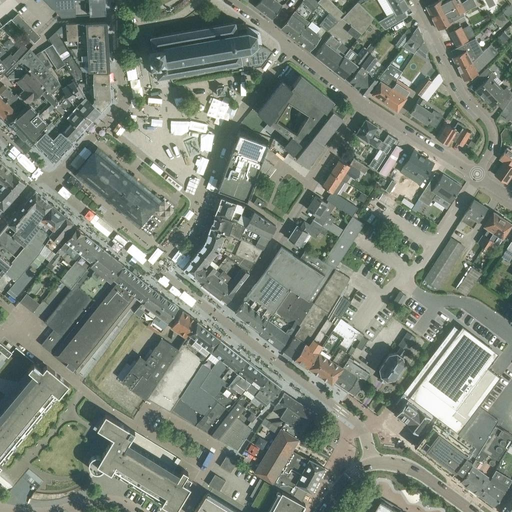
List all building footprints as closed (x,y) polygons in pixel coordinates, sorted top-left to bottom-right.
[(44,0),(61,17),(106,14),(104,0),(44,0)] [(257,0),(259,1),(255,6),(272,19),(282,5),(274,0),(257,0)] [(320,4),(318,2),(315,0),(303,0),(302,1),(313,11),(320,4)] [(345,15),(345,14),(330,0),(319,0),(318,2),(320,4),(329,12),(338,21),(338,22),(342,18),(345,15)] [(386,0),(394,12),(378,22),(385,29),(408,17),(404,11),(410,8),(404,0),(386,0)] [(432,18),(461,3),(459,0),(448,0),(444,3),(442,0),(439,0),(426,7),(432,18)] [(466,0),(461,3),(432,18),(438,30),(465,16),(463,12),(476,5),(473,0),(466,0)] [(357,39),(364,31),(374,17),(357,2),(345,15),(342,18),(352,26),(347,31),(357,39)] [(295,40),(309,22),(295,11),(281,29),(295,40)] [(499,15),(497,17),(499,20),(503,21),(505,19),(503,12),(502,11),(499,15)] [(338,22),(338,21),(329,12),(319,25),(327,31),(338,22)] [(18,13),(12,19),(34,42),(34,43),(41,37),(18,13)] [(67,36),(107,34),(106,21),(67,23),(67,36)] [(262,44),(261,37),(260,33),(258,31),(248,27),(246,27),(246,23),(235,25),(234,21),(233,21),(233,23),(224,24),(224,23),(223,23),(223,24),(214,26),(214,25),(212,25),(212,26),(203,28),(203,26),(202,27),(202,28),(193,30),(192,28),(191,28),(191,30),(183,31),(182,30),(181,30),(181,32),(173,33),(172,32),(171,32),(171,33),(163,35),(163,33),(162,33),(162,34),(162,35),(152,37),(152,35),(151,35),(153,50),(149,50),(151,66),(156,65),(158,79),(160,79),(159,78),(169,76),(169,78),(170,77),(170,76),(178,74),(178,76),(180,76),(180,74),(188,73),(188,74),(190,74),(189,72),(198,71),(198,72),(200,72),(199,71),(209,69),(209,71),(211,70),(210,69),(219,67),(220,69),(221,68),(221,67),(230,65),(230,67),(231,67),(231,66),(232,66),(232,71),(231,71),(231,72),(262,66),(273,52),(267,47),(261,45),(262,44)] [(320,36),(315,33),(319,28),(311,21),(307,26),(306,26),(309,23),(309,22),(295,40),(309,51),(320,36)] [(108,51),(107,34),(67,36),(67,23),(64,24),(60,28),(67,41),(77,40),(77,56),(88,55),(88,52),(108,51)] [(417,27),(409,38),(409,39),(413,43),(420,34),(421,33),(418,27),(417,27)] [(461,27),(450,33),(456,46),(468,40),(461,27)] [(109,61),(108,51),(88,52),(88,55),(77,56),(77,40),(67,41),(60,28),(57,30),(77,63),(109,61)] [(82,71),(77,63),(57,30),(49,38),(53,44),(53,45),(63,60),(66,65),(76,80),(86,96),(87,98),(101,111),(110,101),(111,98),(110,82),(83,81),(83,71),(82,71)] [(505,32),(498,38),(503,44),(510,37),(505,32)] [(409,38),(404,34),(395,45),(401,50),(409,39),(409,38)] [(349,49),(340,42),(331,35),(325,43),(325,42),(315,55),(334,70),(344,55),(345,56),(349,49)] [(482,51),(479,53),(476,46),(479,44),(475,38),(465,43),(451,50),(454,57),(452,58),(458,69),(472,62),(482,52),(482,51)] [(424,60),(434,50),(426,42),(416,53),(424,60)] [(53,45),(45,49),(55,65),(63,60),(53,45)] [(344,55),(334,70),(344,78),(351,69),(353,71),(359,63),(361,65),(361,66),(371,53),(364,47),(353,62),(345,56),(344,55)] [(29,49),(20,59),(34,76),(46,89),(51,94),(61,85),(57,79),(48,69),(44,64),(35,55),(30,48),(29,49)] [(480,69),(493,55),(486,48),(482,52),(472,62),(458,69),(464,81),(478,74),(476,69),(478,67),(480,69)] [(36,55),(35,55),(44,64),(48,61),(41,52),(41,51),(36,55)] [(366,74),(375,63),(377,60),(374,56),(371,53),(361,66),(361,65),(349,81),(357,88),(360,90),(359,90),(366,95),(368,92),(377,80),(371,76),(370,76),(368,75),(366,74)] [(13,54),(7,61),(11,67),(19,60),(14,55),(13,54)] [(0,112),(9,122),(15,116),(26,106),(46,89),(34,76),(20,59),(19,60),(11,67),(5,73),(14,83),(16,81),(24,89),(20,94),(22,96),(17,100),(6,88),(7,87),(4,84),(0,87),(0,112)] [(86,71),(109,71),(109,61),(77,63),(82,71),(83,71),(86,71)] [(501,81),(496,76),(487,67),(474,80),(475,80),(481,85),(475,90),(483,99),(498,85),(501,81)] [(110,82),(109,71),(86,71),(83,71),(83,81),(110,82)] [(380,81),(371,94),(382,101),(391,88),(397,80),(386,73),(380,81)] [(444,80),(440,73),(438,73),(432,81),(422,95),(420,97),(425,100),(427,101),(428,102),(437,90),(442,83),(443,81),(444,80)] [(296,155),(295,156),(307,165),(324,143),(322,142),(342,116),(333,109),(332,109),(329,106),(334,101),(300,75),(293,84),(293,85),(291,88),(282,81),(258,113),(276,127),(275,130),(266,127),(266,128),(265,128),(264,129),(263,129),(262,130),(261,131),(261,132),(261,133),(262,134),(263,135),(264,135),(263,136),(271,139),(270,143),(268,142),(260,165),(262,166),(262,167),(262,169),(262,171),(263,172),(264,173),(264,174),(265,174),(266,175),(267,175),(269,175),(270,175),(271,175),(272,175),(273,174),(274,173),(275,172),(276,171),(276,169),(276,168),(276,166),(275,165),(274,163),(287,148),(296,155)] [(421,96),(432,81),(425,77),(414,91),(421,96)] [(101,111),(87,98),(86,96),(76,80),(63,88),(68,99),(75,108),(76,107),(77,108),(92,121),(101,111)] [(397,111),(411,89),(397,80),(391,88),(382,101),(397,111)] [(442,83),(437,90),(446,96),(450,94),(446,86),(442,83)] [(68,99),(63,88),(61,85),(51,94),(58,102),(65,112),(63,114),(68,119),(82,131),(92,121),(77,108),(76,107),(75,108),(68,99)] [(511,96),(511,92),(507,87),(503,90),(498,85),(483,99),(492,108),(497,103),(504,109),(506,105),(509,101),(511,96)] [(225,94),(224,87),(216,88),(217,95),(225,94)] [(58,102),(51,94),(46,89),(26,106),(15,116),(9,122),(16,129),(15,129),(16,130),(18,128),(24,135),(43,116),(44,115),(58,102)] [(421,106),(425,100),(420,97),(410,113),(427,124),(428,122),(435,127),(442,116),(433,110),(432,113),(421,106)] [(59,118),(63,114),(65,112),(58,102),(44,115),(43,116),(24,135),(23,137),(23,138),(24,138),(31,145),(33,143),(44,131),(42,129),(51,120),(55,123),(59,118)] [(511,109),(506,105),(504,109),(501,114),(511,121),(511,109)] [(73,141),(82,131),(68,119),(63,114),(59,118),(63,122),(59,127),(60,128),(60,129),(73,141)] [(73,141),(60,129),(60,128),(59,127),(63,122),(59,118),(55,123),(53,133),(52,135),(58,140),(67,148),(74,142),(73,141)] [(387,154),(381,162),(373,158),(369,165),(386,177),(404,150),(396,145),(394,149),(372,135),(377,126),(366,119),(356,134),(387,154)] [(53,133),(55,123),(51,120),(42,129),(44,131),(33,143),(33,144),(45,154),(58,140),(52,135),(53,133)] [(462,145),(464,142),(465,143),(471,132),(465,128),(466,127),(458,122),(454,129),(445,123),(436,137),(448,145),(452,139),(462,145)] [(260,165),(268,142),(269,141),(268,140),(267,142),(240,132),(240,130),(239,130),(238,134),(218,189),(247,200),(260,165)] [(56,161),(67,148),(58,140),(45,154),(52,161),(56,161)] [(97,146),(74,174),(139,228),(162,200),(97,146)] [(411,169),(424,177),(434,161),(414,148),(400,169),(408,174),(411,169)] [(495,175),(506,183),(511,174),(511,166),(511,165),(511,148),(510,150),(507,148),(500,159),(504,162),(495,175)] [(331,173),(345,182),(355,167),(365,173),(368,167),(353,158),(349,165),(340,159),(331,173)] [(8,176),(13,171),(1,160),(0,160),(0,179),(1,181),(6,174),(8,176)] [(0,206),(3,209),(26,183),(13,171),(8,176),(6,174),(1,181),(0,179),(0,206)] [(335,197),(345,182),(331,173),(322,186),(331,192),(326,200),(342,209),(345,203),(335,197)] [(420,182),(424,177),(417,173),(414,178),(420,182)] [(451,201),(461,186),(443,174),(434,188),(428,184),(418,199),(428,206),(436,194),(441,197),(442,195),(451,201)] [(8,224),(0,233),(0,253),(11,263),(27,244),(40,225),(37,222),(51,205),(52,205),(50,204),(38,195),(36,193),(37,192),(35,191),(33,194),(8,224)] [(277,208),(287,214),(294,202),(283,196),(277,208)] [(335,218),(324,211),(328,204),(316,196),(315,198),(313,197),(310,201),(312,202),(307,209),(316,215),(313,220),(328,230),(338,236),(342,229),(332,223),(335,218)] [(240,216),(244,205),(221,197),(215,213),(233,219),(252,229),(269,237),(276,226),(254,211),(247,220),(240,216)] [(262,209),(264,207),(266,203),(257,198),(253,203),(262,209)] [(474,199),(461,220),(473,228),(487,207),(474,199)] [(58,227),(66,217),(57,209),(56,208),(54,206),(52,206),(51,205),(37,222),(40,225),(27,244),(11,263),(4,271),(16,281),(19,277),(33,261),(39,253),(46,242),(50,236),(49,235),(53,229),(56,225),(58,227)] [(483,246),(502,217),(493,212),(484,226),(488,229),(484,235),(483,234),(477,242),(483,246)] [(263,248),(269,237),(252,229),(233,219),(215,213),(210,226),(234,236),(263,248)] [(256,281),(235,309),(260,328),(289,285),(313,300),(335,266),(339,259),(352,239),(359,229),(364,221),(352,213),(324,258),(306,247),(300,255),(281,243),(265,268),(256,282),(256,281)] [(71,225),(73,222),(66,217),(58,227),(56,225),(53,229),(49,235),(50,236),(46,242),(39,253),(33,261),(39,266),(45,258),(49,261),(57,251),(75,229),(71,225)] [(502,217),(483,246),(490,251),(495,243),(494,242),(499,236),(502,238),(511,224),(502,217)] [(324,235),(328,230),(313,220),(310,225),(304,221),(300,227),(297,225),(288,239),(299,246),(308,233),(316,238),(319,232),(324,235)] [(253,265),(263,248),(234,236),(210,226),(210,227),(205,242),(183,269),(195,278),(220,248),(242,257),(241,259),(253,265)] [(72,265),(93,240),(77,227),(75,229),(57,251),(49,261),(55,266),(61,258),(72,265)] [(424,279),(438,288),(465,247),(451,238),(424,279)] [(71,289),(103,248),(93,240),(72,265),(60,280),(34,314),(44,322),(71,289)] [(511,240),(502,256),(509,261),(511,256),(511,240)] [(65,338),(124,265),(103,248),(71,289),(44,322),(53,329),(65,338)] [(249,272),(253,265),(241,259),(242,257),(220,248),(195,278),(226,302),(249,272)] [(0,275),(4,271),(11,263),(0,253),(0,275)] [(136,299),(137,297),(140,299),(142,301),(153,288),(151,286),(148,284),(124,265),(65,338),(53,329),(41,345),(76,373),(136,299)] [(481,273),(471,267),(456,290),(466,297),(481,273)] [(350,278),(335,269),(313,303),(299,325),(302,327),(295,337),(295,336),(283,351),(294,358),(305,343),(308,345),(319,328),(326,318),(330,310),(350,278)] [(17,296),(29,281),(22,275),(19,277),(16,281),(9,289),(17,296)] [(153,288),(142,301),(134,312),(135,313),(149,324),(146,327),(147,327),(155,316),(153,315),(165,297),(153,288)] [(299,325),(313,303),(289,288),(260,331),(259,333),(280,349),(298,324),(299,325)] [(354,316),(367,296),(360,291),(346,311),(354,316)] [(399,307),(406,296),(400,291),(392,303),(399,307)] [(157,334),(159,331),(160,331),(178,307),(167,299),(155,316),(147,327),(157,334)] [(393,304),(380,321),(389,328),(402,311),(393,304)] [(185,338),(197,321),(183,310),(170,328),(185,338)] [(328,337),(340,318),(330,310),(326,318),(319,328),(308,345),(305,343),(294,358),(307,367),(328,337)] [(364,334),(349,324),(340,318),(328,337),(307,367),(332,383),(333,381),(343,367),(338,364),(346,351),(351,354),(355,348),(350,345),(355,337),(360,340),(364,334)] [(202,363),(221,339),(197,321),(185,338),(178,349),(179,350),(148,398),(170,411),(202,363)] [(453,324),(394,403),(400,408),(395,414),(408,423),(407,424),(418,433),(419,432),(424,435),(418,442),(444,466),(443,468),(451,474),(452,473),(459,478),(473,459),(474,460),(494,427),(499,419),(478,404),(500,375),(484,363),(491,353),(453,324)] [(416,338),(407,332),(399,345),(401,346),(397,352),(396,352),(390,353),(388,354),(379,367),(379,368),(380,375),(381,376),(382,376),(379,379),(384,382),(386,379),(388,380),(394,378),(395,378),(404,365),(404,363),(404,357),(403,356),(407,350),(416,338)] [(129,370),(122,380),(130,386),(129,388),(146,400),(147,398),(148,398),(179,350),(178,349),(162,339),(157,346),(156,346),(146,361),(140,357),(132,366),(129,370)] [(196,426),(247,360),(221,339),(202,363),(170,411),(196,426)] [(0,476),(13,487),(29,468),(45,481),(38,489),(41,489),(46,490),(51,490),(62,489),(67,488),(77,484),(82,481),(86,477),(89,475),(93,471),(95,472),(97,472),(99,472),(101,471),(102,470),(103,469),(104,468),(175,511),(190,486),(192,483),(184,478),(188,472),(183,469),(179,475),(184,478),(191,483),(190,486),(171,475),(174,471),(180,460),(181,459),(135,431),(113,419),(106,414),(69,383),(46,365),(43,362),(20,343),(16,347),(12,352),(7,357),(0,351),(0,476)] [(343,367),(333,381),(355,395),(364,382),(364,381),(365,379),(365,380),(370,374),(357,365),(357,366),(352,363),(354,360),(349,357),(343,367)] [(210,434),(260,370),(247,360),(196,426),(210,434)] [(249,402),(269,376),(260,370),(210,434),(219,439),(237,417),(245,407),(249,402)] [(277,393),(280,389),(282,387),(269,376),(249,402),(245,407),(252,412),(247,419),(252,422),(271,398),(272,399),(274,396),(277,393)] [(322,419),(319,417),(316,415),(317,414),(284,393),(274,409),(280,412),(278,415),(286,420),(281,428),(254,472),(255,473),(255,472),(272,483),(273,483),(293,450),(299,439),(303,431),(305,433),(306,432),(311,435),(322,419)] [(237,417),(219,439),(237,450),(252,429),(237,417)] [(261,423),(268,428),(271,423),(264,418),(261,423)] [(460,480),(478,494),(492,476),(491,475),(505,453),(505,452),(511,441),(511,435),(495,425),(482,447),(473,462),(471,464),(472,464),(470,467),(464,475),(460,480)] [(492,476),(478,494),(494,506),(504,493),(511,479),(511,441),(505,452),(505,453),(491,475),(492,476)] [(308,490),(311,492),(325,468),(293,450),(273,483),(272,485),(302,501),(308,490)] [(230,473),(237,462),(226,456),(220,466),(230,473)] [(208,485),(219,491),(226,481),(215,474),(208,485)] [(272,485),(264,481),(251,505),(264,511),(240,511),(239,511),(237,511),(234,511),(205,494),(194,511),(300,511),(305,503),(302,502),(302,501),(272,485)] [(511,511),(511,492),(509,497),(500,510),(502,511),(504,511),(505,511),(511,511)] [(399,511),(400,511),(382,500),(375,511),(399,511)]
